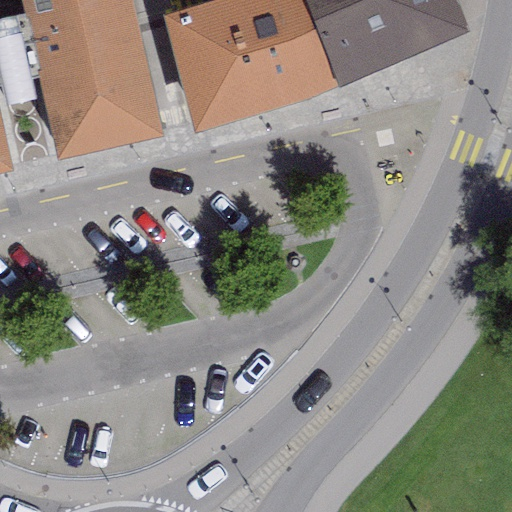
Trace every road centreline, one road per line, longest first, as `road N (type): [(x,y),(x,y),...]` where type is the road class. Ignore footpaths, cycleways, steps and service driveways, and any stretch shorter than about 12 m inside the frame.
road 1 (primary): [(508,0),(472,149),(412,265),(335,374),(173,511)]
road 2 (primary): [(274,511),(476,252),(511,163)]
road 3 (unknown): [(135,0),(155,176)]
